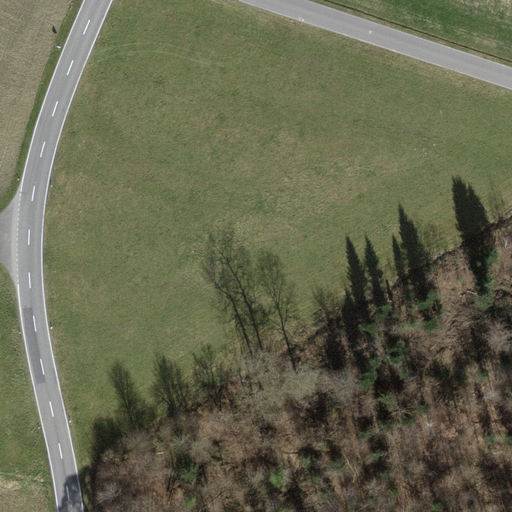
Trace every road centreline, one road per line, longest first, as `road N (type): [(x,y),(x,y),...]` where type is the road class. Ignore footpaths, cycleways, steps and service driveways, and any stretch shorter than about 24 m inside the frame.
road 1 (tertiary): [(99,0),(53,114),(28,234),(33,315),(71,511)]
road 2 (tertiary): [(271,0),(511,78)]
